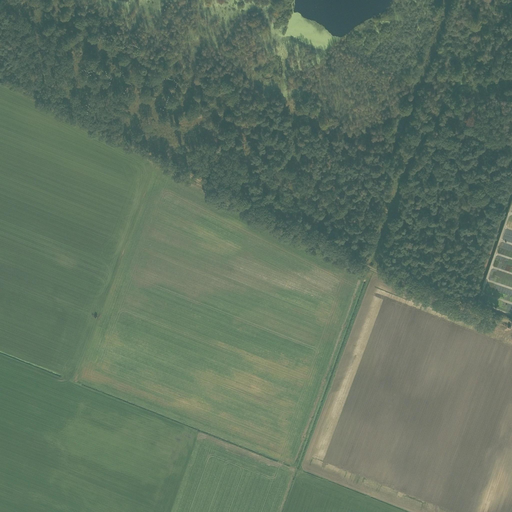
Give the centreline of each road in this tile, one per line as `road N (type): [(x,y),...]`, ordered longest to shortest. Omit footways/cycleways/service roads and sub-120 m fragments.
road 1 (track): [(0,83),(378,273)]
road 2 (track): [(378,273),(511,325)]
